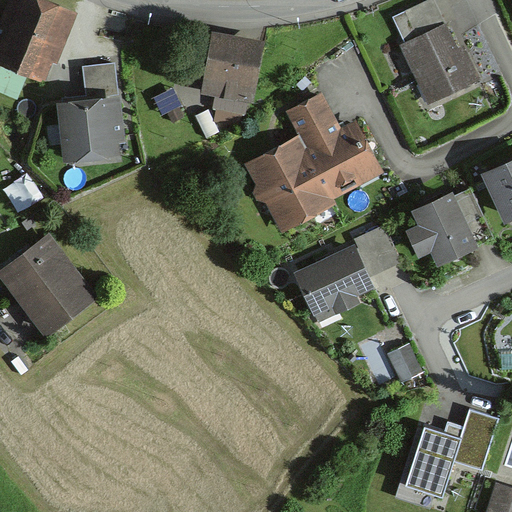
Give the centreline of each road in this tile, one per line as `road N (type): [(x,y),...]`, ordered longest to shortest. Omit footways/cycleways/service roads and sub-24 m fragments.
road 1 (residential): [(511,122),(410,168),(361,82)]
road 2 (tertiary): [(176,0),(297,0)]
